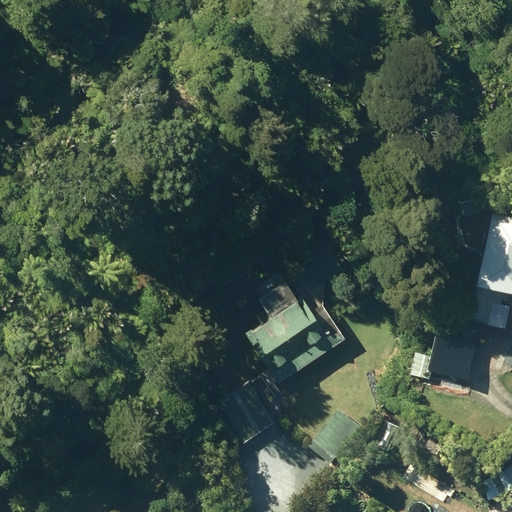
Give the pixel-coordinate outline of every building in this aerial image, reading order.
[(480,286),(511,292),(511,214),(496,211),(480,286)] [(309,258),(324,278),(337,268),(324,247),(309,258)] [(245,330),(279,378),(337,338),(304,290),(296,296),(283,276),(256,294),(270,313),(245,330)] [(434,371),(467,381),(480,332),(439,320),(430,356),(417,353),(411,373),(432,379),(434,371)] [(219,400),(243,438),(274,420),(251,382),(219,400)] [(315,439),(337,458),(363,428),(341,409),(315,439)]
